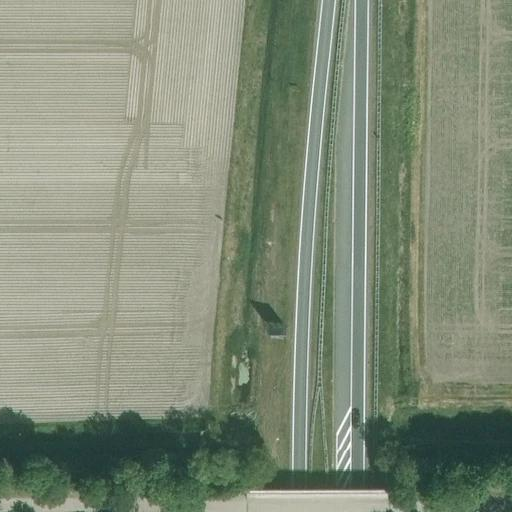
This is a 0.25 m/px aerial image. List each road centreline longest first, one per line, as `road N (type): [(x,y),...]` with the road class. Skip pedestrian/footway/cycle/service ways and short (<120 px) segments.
road 1 (trunk): [(328,0),(304,291),(302,511)]
road 2 (trunk): [(355,511),(360,0)]
road 3 (unclassified): [(511,508),(0,508)]
